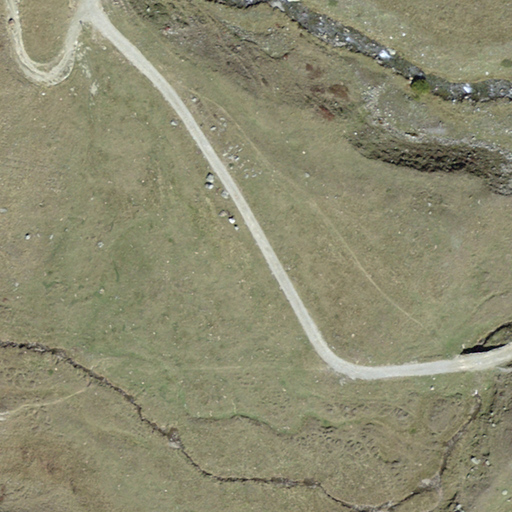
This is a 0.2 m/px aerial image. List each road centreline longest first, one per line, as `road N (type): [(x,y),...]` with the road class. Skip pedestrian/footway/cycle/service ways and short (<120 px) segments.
road 1 (track): [(90,6),(172,94),(320,346),(348,368)]
road 2 (track): [(90,6),(62,69),(49,76),(33,73),(20,52),(11,0)]
road 3 (track): [(348,368),(495,356),(511,347)]
